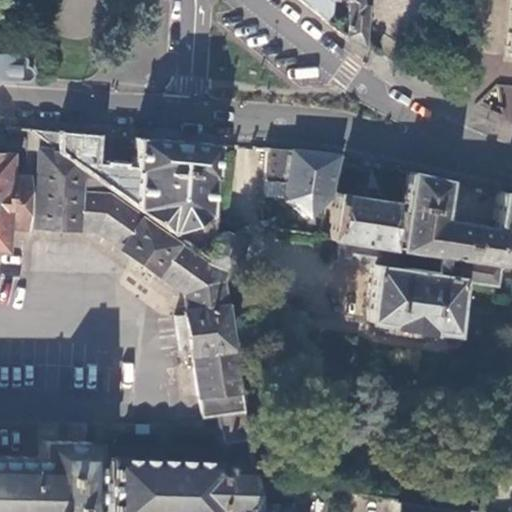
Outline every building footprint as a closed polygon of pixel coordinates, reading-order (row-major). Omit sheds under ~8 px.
[(324,1),(323,0),(297,0),(319,17),(323,10),(324,1)] [(344,36),(362,46),(366,6),(361,5),(361,0),(323,0),(324,1),(332,2),(331,0),(348,0),(347,24),(345,24),(344,36)] [(0,78),(4,79),(30,80),(31,67),(10,58),(0,57),(0,78)] [(511,84),(504,84),(501,121),(511,121),(511,84)] [(232,362),(221,280),(237,239),(234,230),(227,233),(221,230),(212,234),(210,239),(205,254),(188,242),(92,174),(27,127),(7,126),(6,147),(23,148),(22,177),(23,177),(22,212),(23,212),(33,213),(32,226),(74,229),(74,227),(94,228),(120,247),(118,249),(153,274),(154,272),(182,291),(185,310),(181,310),(181,314),(173,315),(178,349),(186,348),(186,353),(190,352),(198,414),(239,408),(235,377),(232,362)] [(97,133),(27,127),(92,174),(93,160),(95,160),(97,133)] [(93,160),(92,174),(188,242),(197,228),(186,221),(186,216),(203,212),(205,174),(208,174),(211,142),(133,136),(131,163),(95,160),(93,160)] [(290,150),(265,148),(262,179),(284,182),(290,150)] [(337,154),(290,150),(284,182),(281,198),(300,215),(304,216),(316,203),(323,205),(337,154)] [(23,177),(22,177),(4,176),(5,154),(0,153),(0,247),(0,248),(2,224),(22,225),(23,212),(22,212),(23,177)] [(498,263),(511,265),(511,193),(497,190),(491,226),(437,218),(444,178),(406,170),(397,241),(396,248),(431,253),(498,263)] [(284,182),(262,179),(260,196),(281,198),(284,182)] [(337,239),(395,248),(396,248),(397,241),(389,240),(395,200),(334,191),(327,238),(337,239)] [(197,228),(188,242),(205,254),(210,239),(197,228)] [(393,266),(395,248),(337,239),(334,260),(369,265),(361,318),(384,322),(383,324),(423,330),(424,327),(447,331),(454,279),(494,285),(498,263),(431,253),(429,271),(424,271),(424,269),(398,265),(398,267),(393,266)] [(254,360),(232,362),(235,377),(250,376),(256,375),(254,360)] [(250,376),(235,377),(239,408),(243,434),(258,432),(250,376)] [(252,511),(249,476),(247,464),(216,464),(216,459),(111,457),(110,481),(86,481),(87,439),(36,439),(36,455),(0,454),(0,511),(215,511),(225,511),(252,511)] [(263,478),(249,476),(252,511),(283,511),(281,496),(265,498),(263,478)] [(456,511),(458,508),(393,499),(390,511),(456,511)]
